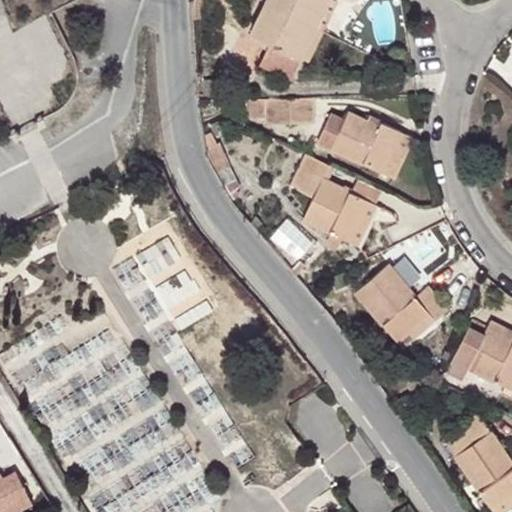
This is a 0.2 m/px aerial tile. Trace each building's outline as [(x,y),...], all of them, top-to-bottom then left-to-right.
[(266,0),(266,1),(283,9),(316,26),(328,0),(266,0)] [(328,0),(316,26),(324,30),(339,0),(328,0)] [(283,9),(266,1),(250,32),(271,42),(260,63),(290,77),(300,57),(316,26),(283,9)] [(309,61),(324,30),(316,26),(300,57),(309,61)] [(315,120),(315,96),(267,97),(266,118),(266,121),(315,120)] [(267,97),(248,97),(249,118),(266,118),(267,97)] [(380,126),(369,121),(350,112),(333,148),(384,172),(404,131),(383,121),(380,126)] [(371,115),(369,121),(380,126),(383,121),(371,115)] [(404,131),(384,172),(393,176),(413,135),(404,131)] [(330,164),(307,153),(292,185),(315,196),(305,218),(352,241),(371,201),(323,178),(330,164)] [(371,201),(352,241),(360,245),(379,205),(371,201)] [(175,235),(144,251),(154,269),(185,253),(175,235)] [(415,240),(401,250),(417,270),(431,259),(415,240)] [(357,294),(398,341),(432,312),(438,319),(450,309),(430,285),(417,295),(391,265),(357,294)] [(345,270),(332,276),(338,290),(352,284),(345,270)] [(432,312),(398,341),(405,348),(438,319),(432,312)] [(470,367),(511,387),(511,327),(506,325),(503,332),(490,326),(487,333),(471,325),(449,370),(464,377),(470,367)] [(493,506),(511,492),(511,457),(481,413),(445,438),(493,506)] [(16,468),(4,474),(7,480),(20,474),(16,468)] [(4,474),(0,475),(0,511),(17,511),(35,502),(20,474),(7,480),(4,474)] [(503,511),(511,506),(511,492),(493,506),(496,511),(503,511)]
